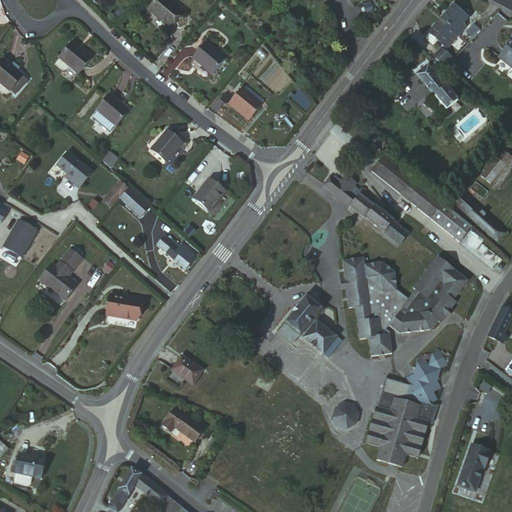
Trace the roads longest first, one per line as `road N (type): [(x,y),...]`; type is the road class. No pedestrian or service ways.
road 1 (tertiary): [(112,435),(150,347),(255,207),(271,173)]
road 2 (residential): [(415,511),(465,359),(511,270)]
road 3 (residential): [(77,8),(152,83),(271,173)]
road 4 (tertiary): [(271,173),(302,146),(410,0)]
road 5 (unknown): [(180,306),(71,209)]
road 6 (residential): [(0,349),(112,435)]
